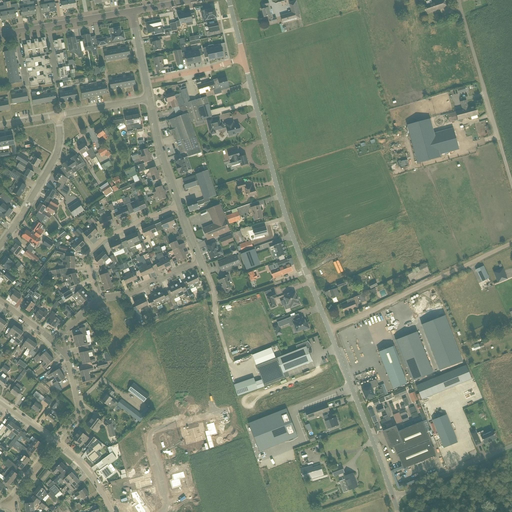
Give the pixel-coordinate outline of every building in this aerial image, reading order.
[(2,0),(4,8),(0,8),(2,21),(9,20),(6,2),(6,3),(5,0),(2,0)] [(29,16),(27,1),(26,0),(22,0),(23,2),(24,1),(24,4),(20,5),(21,9),(22,17),(29,16)] [(26,0),(29,16),(36,14),(35,7),(38,6),(37,2),(37,1),(30,2),(29,0),(26,0)] [(41,6),(42,13),(49,12),(47,0),(44,0),(45,5),(41,6)] [(47,0),(49,12),(57,11),(55,3),(54,0),(47,0)] [(60,0),(63,10),(69,9),(68,2),(67,0),(60,0)] [(67,0),(68,2),(69,9),(76,7),(75,0),(74,0),(67,0)] [(427,5),(423,6),(426,14),(441,9),(446,7),(443,0),(442,0),(439,1),(432,3),(427,5)] [(292,13),(280,16),(282,23),(299,18),(298,15),(298,14),(298,13),(299,12),(296,1),(295,1),(289,3),(292,13)] [(6,2),(9,20),(16,18),(15,10),(15,11),(12,11),(10,2),(6,2)] [(269,19),(270,24),(277,22),(276,18),(273,19),(272,14),(270,14),(269,10),(270,10),(269,4),(263,5),(264,9),(262,10),(264,18),(268,16),(269,19)] [(206,20),(203,21),(204,24),(210,22),(214,21),(213,19),(217,18),(215,9),(204,11),(206,20)] [(190,14),(184,15),(186,23),(192,22),(193,25),(196,24),(195,19),(192,20),(190,14)] [(179,21),(176,22),(176,23),(177,28),(181,27),(180,24),(186,23),(184,15),(178,16),(179,21)] [(160,20),(146,23),(148,33),(150,33),(152,32),(153,36),(165,33),(164,29),(162,29),(158,30),(157,27),(161,26),(161,25),(160,20)] [(209,32),(206,32),(207,37),(215,35),(214,32),(218,31),(218,29),(219,29),(219,28),(218,24),(208,26),(209,32)] [(106,38),(96,40),(97,47),(113,44),(121,42),(120,40),(125,39),(123,33),(121,34),(120,28),(113,29),(114,34),(111,35),(112,38),(107,39),(106,38)] [(84,36),(82,36),(84,46),(84,48),(91,47),(92,53),(93,56),(98,55),(96,47),(95,41),(91,42),(90,35),(88,35),(88,34),(84,35),(84,36)] [(69,39),(67,39),(68,44),(69,51),(77,49),(78,56),(78,59),(83,58),(82,52),(81,45),(80,44),(76,45),(75,38),(73,38),(73,37),(69,38),(69,39)] [(154,38),(149,39),(151,45),(153,45),(154,52),(159,50),(162,50),(160,41),(159,37),(154,38)] [(42,42),(39,43),(40,48),(39,49),(40,54),(40,55),(44,54),(44,53),(43,48),(47,47),(45,38),(41,39),(42,42)] [(54,41),(56,51),(63,49),(61,39),(57,40),(57,41),(54,41)] [(35,43),(31,44),(32,50),(33,55),(37,54),(36,49),(39,49),(40,48),(39,43),(38,40),(34,40),(35,43)] [(24,45),(23,45),(25,56),(26,56),(29,55),(28,51),(32,50),(31,44),(31,41),(27,42),(27,45),(24,45)] [(225,43),(218,45),(219,48),(214,49),(216,59),(217,59),(220,59),(220,58),(224,57),(223,53),(227,52),(225,43)] [(120,47),(122,58),(130,57),(128,46),(126,46),(126,48),(121,49),(120,47)] [(118,49),(113,50),(114,60),(122,58),(120,47),(118,48),(118,49)] [(203,49),(205,58),(209,57),(209,60),(216,59),(214,49),(209,50),(208,47),(203,49)] [(107,49),(104,50),(106,61),(114,60),(113,50),(107,51),(107,49)] [(201,62),(200,56),(203,55),(202,49),(197,50),(197,52),(192,53),(194,63),(201,62)] [(5,56),(6,60),(15,59),(14,53),(16,53),(16,50),(5,52),(5,56)] [(174,51),(177,65),(183,64),(180,50),(174,51)] [(194,63),(192,53),(188,54),(187,52),(182,53),(183,59),(186,59),(188,65),(194,63)] [(57,55),(58,64),(65,63),(63,53),(64,53),(59,54),(60,54),(60,55),(57,55)] [(38,57),(37,57),(38,62),(41,62),(42,66),(46,66),(50,65),(50,64),(49,59),(45,60),(45,56),(41,57),(38,57)] [(31,62),(27,63),(28,69),(27,69),(32,68),(36,68),(36,67),(35,63),(38,62),(37,57),(33,58),(30,59),(31,62)] [(163,57),(154,59),(156,71),(169,69),(168,65),(168,64),(167,60),(166,59),(163,60),(163,57)] [(6,60),(8,68),(19,66),(18,64),(17,64),(15,59),(6,60)] [(8,68),(9,76),(18,74),(17,69),(19,68),(19,66),(8,68)] [(28,72),(29,78),(33,77),(37,77),(37,72),(40,72),(39,66),(36,67),(36,68),(32,68),(32,69),(32,72),(28,72)] [(42,66),(39,66),(40,72),(43,71),(44,75),(48,75),(52,74),(51,68),(47,69),(46,66),(42,66)] [(59,69),(61,78),(68,77),(66,67),(62,67),(62,68),(59,69)] [(9,76),(11,84),(22,82),(21,80),(19,80),(18,74),(9,76)] [(126,76),(125,76),(127,87),(136,85),(133,74),(131,75),(131,77),(126,78),(126,76)] [(45,84),(45,85),(54,83),(53,83),(53,77),(49,78),(48,75),(44,75),(41,76),(41,81),(45,80),(45,84)] [(31,87),(39,86),(39,85),(38,81),(41,81),(41,76),(37,77),(33,77),(34,81),(30,82),(31,87)] [(123,78),(118,79),(119,88),(127,87),(125,76),(123,76),(123,78)] [(197,86),(200,94),(220,88),(220,89),(229,86),(226,77),(218,80),(218,79),(213,80),(213,81),(197,86)] [(112,78),(109,79),(111,90),(119,88),(118,79),(112,80),(112,78)] [(97,84),(99,95),(107,94),(105,83),(102,83),(103,85),(97,86),(97,84)] [(95,87),(89,88),(91,97),(99,95),(97,84),(94,85),(95,87)] [(186,86),(179,88),(180,91),(181,91),(183,99),(185,104),(186,108),(187,107),(192,124),(197,122),(201,121),(204,120),(203,118),(197,120),(193,109),(198,107),(196,100),(190,102),(189,97),(186,86)] [(83,87),(81,87),(83,99),(91,97),(89,88),(84,89),(83,87)] [(74,91),(68,92),(70,101),(78,99),(76,88),(73,89),(74,91)] [(19,94),(21,102),(28,101),(26,91),(23,91),(23,93),(19,94)] [(47,92),(49,102),(56,100),(54,91),(51,91),(51,93),(47,94),(47,92)] [(62,91),(60,91),(62,103),(70,101),(68,92),(62,93),(62,91)] [(40,96),(41,103),(49,102),(47,92),(44,93),(44,95),(40,96)] [(11,94),(13,103),(21,102),(19,94),(15,95),(15,93),(11,94)] [(171,101),(173,108),(179,106),(179,107),(185,106),(182,97),(175,99),(173,93),(166,95),(166,98),(165,99),(165,101),(167,102),(168,102),(171,101)] [(32,95),(34,105),(41,103),(40,96),(36,96),(36,94),(32,95)] [(193,109),(197,120),(203,118),(212,116),(206,97),(196,100),(198,107),(193,109)] [(0,100),(0,101),(2,111),(9,109),(7,99),(4,100),(4,102),(0,103),(0,101),(0,100)] [(463,110),(456,112),(458,120),(473,116),(478,115),(476,106),(468,109),(463,110)] [(187,114),(169,120),(173,130),(171,130),(175,140),(180,138),(185,152),(187,152),(190,151),(194,150),(199,148),(195,136),(187,114)] [(140,115),(132,116),(135,129),(137,129),(137,132),(138,132),(140,132),(143,131),(142,127),(139,128),(139,123),(141,122),(140,115)] [(132,116),(125,118),(128,134),(133,133),(133,130),(135,129),(132,116)] [(212,118),(206,119),(210,132),(215,131),(224,129),(223,123),(221,123),(220,119),(213,121),(212,118)] [(430,119),(407,125),(417,164),(441,157),(440,155),(459,149),(453,128),(434,133),(430,119)] [(231,133),(232,136),(236,135),(236,133),(241,132),(239,124),(234,126),(233,122),(226,124),(228,134),(231,133)] [(103,136),(105,140),(108,138),(105,134),(109,132),(106,128),(103,131),(101,129),(95,133),(99,138),(103,136)] [(13,136),(7,137),(9,145),(12,145),(13,150),(12,150),(13,155),(16,154),(13,136)] [(84,144),(78,148),(81,152),(82,154),(86,151),(90,157),(92,160),(93,159),(96,157),(95,154),(92,148),(91,148),(92,149),(89,151),(84,144)] [(105,154),(107,157),(110,154),(108,151),(107,152),(104,146),(97,151),(101,157),(105,154)] [(187,152),(188,157),(201,152),(199,148),(194,150),(190,151),(187,152)] [(132,158),(133,161),(149,155),(147,149),(141,151),(142,154),(139,156),(138,155),(131,157),(132,158)] [(228,154),(232,167),(240,165),(241,166),(248,164),(246,156),(240,158),(239,157),(240,157),(238,151),(228,154)] [(19,154),(16,159),(20,161),(26,165),(28,161),(22,158),(23,156),(19,154)] [(30,158),(29,159),(33,161),(31,164),(37,168),(41,161),(32,155),(30,158)] [(72,161),(70,162),(74,168),(76,172),(79,170),(77,166),(81,164),(76,155),(74,156),(73,156),(72,157),(72,158),(71,159),(72,161)] [(133,161),(134,163),(136,163),(141,161),(144,160),(145,163),(152,161),(149,155),(133,161)] [(183,159),(176,161),(177,165),(176,165),(179,173),(180,174),(187,171),(186,166),(186,165),(185,161),(184,161),(183,159)] [(24,176),(30,179),(34,173),(25,167),(26,165),(20,161),(17,167),(26,173),(24,176)] [(63,164),(62,165),(63,167),(67,173),(71,170),(74,174),(76,172),(74,168),(70,162),(68,164),(66,162),(65,162),(63,163),(63,164)] [(146,174),(147,177),(158,173),(156,167),(146,171),(143,164),(134,167),(136,170),(137,174),(144,171),(145,175),(146,174)] [(8,170),(5,174),(17,181),(19,177),(15,174),(12,172),(8,170)] [(188,177),(183,179),(185,185),(184,185),(185,187),(184,188),(184,189),(184,191),(186,192),(188,191),(188,190),(188,189),(197,186),(197,185),(199,184),(204,199),(203,200),(196,202),(195,201),(188,204),(189,207),(188,207),(190,212),(199,209),(198,206),(204,204),(204,203),(209,202),(210,201),(209,198),(217,195),(208,170),(196,174),(196,175),(188,177)] [(65,186),(64,185),(68,179),(66,178),(58,173),(54,180),(59,183),(56,187),(62,190),(61,191),(67,195),(69,191),(69,190),(65,188),(65,186)] [(148,179),(147,180),(148,185),(149,187),(154,185),(159,183),(158,184),(157,180),(160,179),(158,173),(147,177),(148,179)] [(112,179),(116,185),(122,182),(119,176),(112,179)] [(130,185),(133,192),(136,191),(135,189),(141,186),(140,181),(135,183),(130,185)] [(9,189),(9,192),(12,194),(13,193),(20,197),(26,186),(19,182),(15,189),(12,187),(9,189)] [(109,185),(101,190),(106,197),(113,193),(112,192),(113,191),(109,185)] [(153,193),(154,196),(164,192),(162,186),(155,188),(156,192),(153,193)] [(246,188),(245,188),(246,195),(248,194),(249,197),(252,196),(252,197),(254,196),(256,195),(255,189),(252,190),(251,186),(246,188)] [(45,195),(51,199),(53,196),(57,198),(59,195),(55,193),(55,192),(50,189),(45,195)] [(0,196),(7,204),(12,200),(4,192),(0,196)] [(158,197),(159,201),(166,198),(164,192),(154,196),(155,198),(158,197)] [(137,195),(134,196),(136,201),(140,210),(146,208),(144,203),(143,201),(141,202),(140,199),(139,200),(137,197),(138,197),(137,195)] [(125,205),(119,207),(124,217),(130,215),(127,209),(129,207),(125,198),(124,196),(121,197),(125,205)] [(128,197),(125,198),(129,207),(131,207),(132,208),(134,213),(140,210),(136,201),(131,203),(128,197)] [(50,204),(57,208),(59,204),(52,200),(50,204)] [(0,216),(4,219),(6,216),(8,217),(13,211),(3,204),(0,201),(0,216)] [(68,209),(74,217),(84,211),(78,202),(68,209)] [(37,214),(36,215),(38,219),(41,223),(44,220),(46,216),(46,217),(50,219),(51,216),(48,214),(46,213),(47,212),(52,215),(53,214),(55,211),(56,209),(49,204),(47,208),(46,207),(42,205),(40,204),(36,211),(38,212),(37,214)] [(208,209),(214,223),(226,218),(220,204),(208,209)] [(251,208),(255,221),(263,218),(259,206),(251,208)] [(118,212),(115,213),(118,220),(124,217),(119,207),(117,209),(118,212)] [(232,214),(226,216),(229,224),(241,220),(238,212),(232,214)] [(106,215),(104,216),(108,226),(114,223),(112,219),(111,217),(108,218),(106,215)] [(102,220),(99,222),(102,228),(108,226),(104,216),(101,217),(102,220)] [(166,220),(172,232),(174,231),(173,228),(176,227),(177,225),(176,223),(175,224),(172,217),(166,220)] [(203,229),(207,240),(230,231),(225,220),(226,219),(226,218),(214,223),(214,224),(203,229)] [(168,231),(169,233),(172,232),(166,220),(161,222),(165,232),(168,231)] [(36,222),(31,230),(36,233),(41,225),(37,222),(36,222)] [(89,224),(85,227),(88,230),(94,236),(98,232),(92,226),(89,224)] [(154,225),(148,228),(151,234),(152,237),(155,236),(154,233),(157,232),(156,230),(154,225)] [(266,227),(253,230),(255,237),(267,234),(266,228),(266,227)] [(29,241),(28,242),(29,242),(36,247),(36,246),(36,247),(37,247),(39,245),(39,244),(38,243),(41,240),(39,239),(44,231),(43,230),(40,228),(36,233),(34,236),(34,235),(32,239),(31,238),(29,241)] [(148,235),(150,239),(152,237),(148,228),(142,230),(145,237),(148,235)] [(27,230),(22,237),(29,242),(34,235),(27,230)] [(63,230),(58,234),(61,238),(66,234),(63,230)] [(88,230),(84,234),(89,240),(94,236),(88,230)] [(237,243),(244,241),(239,230),(233,233),(237,243)] [(136,233),(131,235),(135,246),(140,244),(143,250),(146,249),(142,239),(139,240),(136,233)] [(131,235),(125,238),(127,241),(129,245),(129,247),(126,248),(128,252),(129,254),(132,252),(130,249),(135,246),(131,235)] [(231,235),(220,240),(223,247),(234,243),(231,235)] [(79,238),(75,242),(81,248),(85,244),(79,238)] [(46,239),(43,245),(49,249),(53,244),(49,241),(46,239)] [(120,241),(115,244),(118,251),(123,249),(125,254),(128,252),(126,248),(123,249),(120,241)] [(170,244),(171,247),(172,249),(172,250),(185,245),(184,244),(184,243),(179,246),(177,241),(176,242),(170,244)] [(251,241),(239,245),(241,251),(249,249),(253,247),(251,241)] [(75,242),(71,246),(77,252),(81,248),(75,242)] [(209,254),(211,259),(213,258),(215,258),(217,257),(217,256),(223,254),(221,248),(218,250),(215,243),(207,246),(209,253),(209,254)] [(274,246),(270,248),(271,251),(275,249),(278,258),(279,257),(280,261),(285,259),(283,256),(286,255),(282,243),(274,246)] [(16,244),(11,251),(17,255),(16,256),(20,259),(22,255),(20,253),(22,250),(23,249),(16,244)] [(115,244),(109,246),(113,254),(118,251),(115,244)] [(185,245),(172,250),(174,253),(175,256),(184,252),(183,249),(186,248),(185,245)] [(255,249),(241,254),(246,270),(260,265),(255,249)] [(37,262),(39,264),(41,262),(38,260),(39,259),(38,259),(36,257),(35,257),(28,250),(25,254),(36,263),(37,262)] [(177,260),(174,262),(175,264),(187,259),(186,255),(188,254),(188,253),(187,251),(184,253),(184,252),(175,256),(176,258),(177,260)] [(103,252),(99,256),(105,262),(109,258),(103,252)] [(161,253),(158,254),(165,268),(171,266),(168,259),(169,259),(167,256),(163,258),(162,255),(161,253)] [(156,265),(159,271),(165,268),(158,254),(156,255),(159,263),(156,265)] [(237,255),(218,263),(222,272),(225,270),(232,268),(240,265),(237,255)] [(99,256),(95,260),(101,266),(105,262),(99,256)] [(2,264),(0,266),(5,270),(7,268),(8,269),(11,266),(13,263),(11,262),(12,261),(10,260),(6,257),(1,264),(2,264)] [(277,269),(270,271),(271,273),(272,278),(292,271),(291,266),(294,265),(292,258),(288,260),(288,259),(275,264),(276,266),(277,269)] [(144,259),(141,260),(142,262),(143,265),(148,274),(154,271),(151,265),(147,267),(144,259)] [(14,267),(19,271),(23,267),(19,262),(14,267)] [(139,270),(139,272),(142,277),(148,274),(143,265),(141,266),(142,269),(139,270)] [(481,282),(489,279),(485,271),(483,266),(476,270),(478,274),(481,282)] [(503,269),(494,272),(498,283),(507,279),(503,269)] [(0,284),(3,280),(7,283),(9,280),(10,280),(7,278),(5,276),(0,271),(0,284)] [(127,272),(132,282),(137,279),(134,273),(131,274),(130,271),(127,272)] [(8,272),(5,276),(7,278),(10,280),(9,280),(12,283),(13,283),(16,279),(8,272)] [(126,277),(123,278),(124,280),(126,285),(132,282),(127,272),(125,274),(126,277)] [(251,272),(248,273),(251,280),(258,278),(256,275),(252,276),(251,272)] [(65,276),(64,277),(65,279),(66,282),(69,281),(79,278),(78,274),(78,273),(76,274),(75,273),(71,274),(67,276),(65,276)] [(196,273),(190,276),(196,287),(198,286),(198,285),(197,283),(200,282),(198,278),(197,276),(196,275),(196,273)] [(221,287),(224,294),(229,292),(228,289),(232,288),(229,280),(230,280),(229,275),(224,276),(225,278),(219,280),(220,284),(221,283),(222,287),(221,287)] [(190,276),(185,278),(185,280),(186,282),(188,286),(185,287),(189,296),(190,296),(193,294),(192,293),(191,291),(191,290),(196,287),(190,276)] [(61,293),(60,294),(62,298),(71,292),(73,291),(71,287),(76,285),(79,284),(79,283),(81,283),(79,278),(69,281),(70,286),(67,287),(68,289),(61,293)] [(184,294),(186,298),(189,296),(185,287),(184,285),(181,286),(179,283),(174,285),(179,297),(184,294)] [(167,293),(173,306),(175,305),(176,305),(174,299),(179,297),(174,285),(168,288),(170,291),(167,293)] [(12,290),(9,294),(12,296),(10,298),(17,303),(20,299),(21,298),(19,296),(16,294),(17,292),(13,289),(12,290)] [(73,298),(76,301),(86,293),(82,289),(75,295),(73,298)] [(325,293),(328,300),(336,297),(339,295),(336,289),(333,290),(325,293)] [(23,308),(29,312),(35,304),(34,304),(37,300),(33,297),(35,294),(31,291),(25,298),(28,300),(23,308)] [(167,303),(170,308),(173,306),(167,293),(164,294),(162,291),(157,293),(161,302),(160,302),(162,305),(167,303)] [(61,298),(63,301),(73,295),(71,292),(62,298),(61,298)] [(266,296),(270,305),(275,303),(274,299),(277,298),(274,292),(266,296)] [(293,295),(292,292),(284,295),(285,297),(284,298),(287,304),(284,305),(286,309),(290,308),(300,305),(298,300),(295,294),(293,295)] [(86,293),(79,299),(82,304),(90,298),(86,293)] [(153,299),(150,301),(151,304),(156,314),(158,314),(159,313),(157,307),(162,305),(160,302),(161,302),(157,293),(151,296),(152,298),(153,299)] [(353,298),(347,301),(348,304),(341,306),(344,313),(353,309),(356,308),(355,305),(362,302),(359,295),(353,298)] [(145,297),(139,300),(143,308),(148,305),(145,297)] [(139,300),(134,302),(138,310),(143,308),(139,300)] [(35,316),(41,321),(42,320),(44,321),(45,319),(45,318),(48,313),(45,311),(44,313),(40,310),(42,307),(41,306),(43,304),(41,303),(39,304),(34,311),(37,313),(35,316)] [(53,312),(48,318),(52,320),(49,324),(55,329),(61,321),(56,318),(58,315),(56,314),(53,312)] [(292,323),(290,317),(277,322),(279,328),(292,323)] [(294,325),(297,332),(303,329),(304,331),(310,329),(307,323),(306,324),(305,320),(303,321),(302,318),(294,321),(295,324),(294,325)] [(9,336),(12,339),(19,329),(14,326),(6,336),(8,338),(9,336)] [(277,326),(273,327),(277,336),(282,334),(280,330),(279,330),(277,326)] [(74,336),(75,342),(87,339),(86,336),(87,335),(87,333),(86,333),(85,332),(86,332),(85,327),(79,329),(81,335),(74,336)] [(14,342),(18,345),(24,338),(21,336),(23,333),(19,329),(12,339),(15,341),(14,342)] [(417,332),(396,339),(410,381),(431,374),(417,332)] [(28,338),(20,349),(22,350),(25,346),(28,349),(24,354),(26,351),(33,342),(28,338)] [(87,339),(75,342),(76,348),(80,347),(81,350),(88,348),(88,345),(89,345),(89,342),(88,343),(87,339)] [(312,362),(309,354),(312,353),(312,352),(312,350),(311,347),(311,348),(310,346),(311,345),(310,345),(309,343),(307,341),(296,346),(295,344),(297,350),(256,366),(264,386),(285,378),(283,373),(312,362)] [(33,342),(26,351),(29,354),(28,355),(30,356),(30,355),(33,357),(38,350),(36,348),(37,345),(33,342)] [(393,347),(378,352),(386,371),(393,389),(407,383),(400,365),(393,347)] [(81,353),(80,353),(81,359),(89,357),(89,353),(93,352),(93,350),(89,351),(88,348),(81,350),(81,353)] [(34,358),(38,362),(41,359),(44,362),(50,356),(46,352),(43,355),(40,352),(34,358)] [(43,367),(44,369),(54,360),(50,356),(44,362),(46,364),(43,367)] [(1,369),(7,374),(10,370),(4,365),(1,369)] [(471,379),(466,365),(416,386),(422,400),(471,379)] [(53,375),(55,378),(62,374),(59,369),(57,370),(55,366),(47,372),(49,375),(48,376),(49,378),(53,375)] [(93,368),(80,371),(81,377),(90,375),(89,371),(93,370),(93,368)] [(53,384),(54,386),(65,379),(62,374),(55,378),(57,382),(53,384)] [(6,387),(9,390),(12,386),(9,384),(7,385),(5,384),(9,379),(6,376),(4,379),(1,377),(0,377),(0,384),(3,387),(4,386),(6,387)] [(234,385),(237,396),(258,389),(254,378),(234,385)] [(379,386),(376,380),(369,382),(370,387),(362,390),(366,399),(370,398),(375,397),(373,392),(374,391),(373,388),(379,386)] [(11,392),(17,397),(21,392),(18,389),(21,386),(17,383),(11,392)] [(128,391),(144,403),(149,395),(133,383),(128,391)] [(288,385),(251,400),(258,418),(295,403),(288,385)] [(32,392),(27,388),(21,395),(26,399),(32,392)] [(373,406),(407,393),(405,389),(372,401),(373,406)] [(104,396),(101,400),(107,405),(110,407),(113,410),(117,405),(118,404),(110,397),(114,393),(110,390),(106,394),(105,394),(107,395),(106,397),(104,396)] [(32,408),(38,413),(42,407),(39,405),(43,399),(49,405),(52,401),(47,396),(45,398),(36,391),(33,395),(34,396),(31,399),(36,403),(32,408)] [(414,392),(408,394),(412,402),(417,400),(414,392)] [(391,412),(409,406),(406,398),(388,404),(391,412)] [(118,404),(117,405),(140,423),(144,417),(146,418),(151,411),(146,407),(140,414),(121,400),(118,404)] [(325,413),(323,406),(305,412),(308,419),(325,413)] [(412,419),(418,416),(414,406),(408,408),(412,419)] [(287,409),(248,424),(259,452),(298,437),(297,436),(294,428),(289,418),(286,410),(287,409)] [(373,423),(377,421),(372,409),(368,410),(373,423)] [(405,410),(393,414),(396,424),(409,419),(405,410)] [(49,414),(46,418),(52,423),(55,418),(59,421),(63,415),(60,413),(58,415),(56,413),(54,416),(50,413),(49,413),(49,414)] [(446,415),(432,420),(444,448),(457,442),(446,415)] [(87,425),(95,431),(102,422),(94,416),(87,425)] [(325,421),(328,429),(331,428),(338,425),(335,418),(325,421)] [(108,426),(111,437),(115,436),(112,423),(107,420),(104,424),(108,426)] [(9,429),(5,435),(8,437),(16,426),(11,422),(7,427),(9,429)] [(397,454),(403,469),(436,455),(422,422),(395,433),(394,430),(386,433),(391,445),(392,444),(396,454),(397,454)] [(208,431),(205,431),(210,449),(214,448),(211,436),(211,435),(217,434),(214,423),(206,425),(207,425),(208,431)] [(16,426),(8,437),(10,439),(15,434),(17,436),(22,430),(16,426)] [(199,427),(193,428),(195,438),(196,438),(201,437),(202,440),(206,439),(204,432),(201,433),(199,428),(199,427)] [(188,436),(184,437),(186,445),(197,442),(196,438),(195,438),(193,428),(186,430),(188,436)] [(496,439),(492,431),(478,437),(475,430),(470,433),(476,445),(481,443),(480,442),(483,441),(484,444),(488,442),(489,443),(492,441),(496,439)] [(74,439),(80,444),(83,440),(86,442),(89,438),(84,434),(80,431),(74,439)] [(172,437),(169,438),(172,447),(176,446),(175,443),(181,442),(178,432),(171,434),(172,437)] [(92,437),(86,445),(89,447),(90,446),(96,439),(96,438),(92,435),(92,437)] [(160,437),(159,438),(162,449),(168,448),(171,458),(175,457),(172,447),(169,438),(166,439),(166,436),(164,436),(164,435),(160,436),(160,437)] [(12,441),(8,446),(8,447),(11,449),(12,447),(15,444),(15,443),(19,439),(16,436),(12,441)] [(27,438),(26,440),(29,443),(37,449),(41,444),(35,439),(33,442),(28,438),(27,438)] [(99,444),(101,442),(96,439),(90,446),(93,450),(88,454),(87,455),(88,457),(90,460),(91,460),(93,462),(92,462),(93,463),(100,457),(99,457),(96,453),(98,451),(102,447),(99,444)] [(135,441),(128,443),(130,448),(131,448),(133,452),(142,450),(140,444),(136,445),(135,441)] [(29,443),(27,445),(29,447),(27,450),(33,454),(37,449),(29,443)] [(15,444),(12,447),(17,451),(22,454),(24,451),(18,446),(15,444)] [(134,456),(132,457),(134,462),(141,460),(140,457),(144,455),(142,450),(133,452),(134,456)] [(104,464),(99,468),(100,470),(99,471),(101,475),(102,474),(106,479),(113,474),(108,466),(117,460),(113,453),(110,455),(102,461),(104,464)] [(16,457),(26,465),(30,460),(24,455),(22,458),(17,456),(16,457)] [(16,457),(14,460),(18,463),(16,466),(21,470),(26,465),(16,457)] [(173,461),(166,463),(167,468),(168,468),(176,465),(177,465),(176,461),(178,460),(178,458),(172,459),(173,461)] [(8,459),(6,462),(13,467),(15,465),(8,459)] [(141,460),(134,462),(136,470),(147,467),(145,462),(142,463),(142,460),(141,460)] [(6,462),(4,465),(11,470),(13,467),(6,462)] [(56,467),(52,471),(55,474),(59,470),(62,473),(67,468),(61,463),(57,468),(56,467)] [(312,466),(301,469),(304,481),(323,476),(320,466),(312,468),(312,466)] [(331,470),(334,476),(344,472),(342,466),(331,470)] [(147,467),(136,470),(138,477),(143,476),(146,475),(145,472),(148,472),(147,467)] [(46,468),(38,478),(41,480),(41,479),(43,481),(51,473),(48,470),(46,468)] [(6,471),(4,473),(14,480),(18,475),(12,470),(9,473),(6,471)] [(3,472),(1,475),(5,478),(3,481),(9,486),(14,480),(4,473),(3,472)] [(174,480),(171,481),(173,488),(181,485),(180,479),(185,477),(183,472),(172,475),(174,480)] [(50,480),(46,484),(50,488),(54,485),(62,477),(64,476),(62,473),(52,482),(50,480)] [(66,478),(63,481),(67,485),(76,477),(75,477),(76,476),(73,473),(73,474),(72,473),(67,477),(66,478)] [(346,483),(341,485),(344,492),(349,490),(353,489),(357,487),(354,479),(355,478),(353,473),(348,475),(344,477),(346,483)] [(143,480),(142,476),(135,478),(128,480),(129,484),(139,482),(140,488),(152,485),(150,478),(143,480)] [(67,485),(66,486),(69,489),(72,492),(75,490),(79,486),(77,484),(80,482),(78,480),(78,479),(77,478),(76,478),(76,477),(67,485)] [(35,494),(33,496),(40,501),(42,499),(43,500),(45,497),(46,497),(47,495),(54,501),(57,498),(55,496),(50,492),(48,494),(46,492),(46,491),(38,485),(37,486),(38,487),(37,488),(37,489),(34,493),(35,494)] [(50,492),(55,496),(60,491),(54,485),(50,488),(48,490),(50,492)] [(75,496),(77,499),(81,496),(84,499),(89,495),(89,494),(89,493),(88,491),(87,492),(84,489),(80,492),(75,496)] [(140,490),(136,491),(145,504),(148,502),(152,508),(158,504),(156,500),(154,496),(153,496),(151,494),(145,498),(143,495),(140,490)] [(136,492),(131,493),(133,499),(135,498),(138,503),(134,506),(137,511),(144,511),(146,511),(142,506),(144,504),(136,492)] [(27,504),(25,504),(26,511),(34,511),(34,507),(36,507),(38,505),(40,502),(40,501),(33,496),(27,504)] [(75,506),(79,511),(83,509),(79,503),(75,506)]
